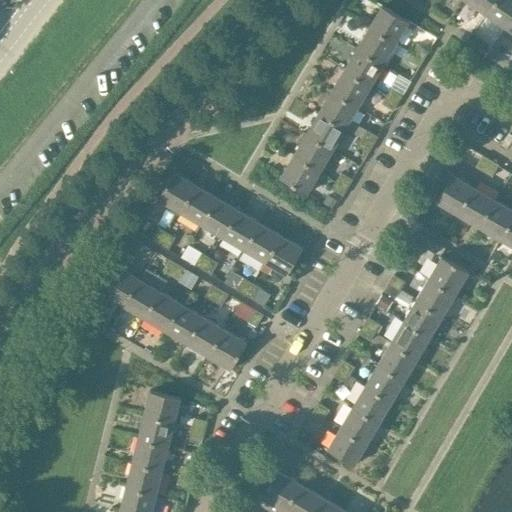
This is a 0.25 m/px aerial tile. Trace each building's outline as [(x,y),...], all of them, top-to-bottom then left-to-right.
[(467,0),(467,1),(488,14),(497,0),(467,0)] [(511,0),(497,0),(488,14),(508,28),(511,22),(511,0)] [(369,27),(396,42),(409,21),(382,5),(369,27)] [(356,48),(383,64),(396,42),(369,27),(356,48)] [(411,52),(423,59),(428,51),(416,44),(411,52)] [(344,69),(370,85),(383,64),(356,48),(344,69)] [(407,60),(418,67),(423,59),(411,52),(407,60)] [(331,91),(358,107),(370,85),(344,69),(331,91)] [(386,95),(398,101),(403,93),(391,86),(386,95)] [(318,112),(345,128),(358,107),(331,91),(318,112)] [(381,103),(393,109),(398,101),(386,95),(381,103)] [(306,133),(332,149),(345,128),(318,112),(306,133)] [(361,137),(373,144),(378,136),(366,129),(361,137)] [(293,155),(320,171),(332,149),(306,133),(293,155)] [(356,145),(368,152),(373,144),(361,137),(356,145)] [(280,177),(307,192),(320,171),(293,155),(280,177)] [(475,166),(483,171),(490,159),(482,155),(475,166)] [(483,171),(492,176),(499,164),(490,159),(483,171)] [(157,198),(179,211),(195,184),(173,171),(157,198)] [(336,180),(348,187),(352,179),(341,172),(336,180)] [(436,201),(458,214),(474,187),(452,174),(436,201)] [(331,188),(343,195),(348,187),(336,180),(331,188)] [(179,211),(201,223),(217,197),(195,184),(179,211)] [(458,214),(480,226),(495,200),(474,187),(458,214)] [(201,223),(222,236),(238,209),(217,197),(201,223)] [(480,226),(501,239),(511,220),(511,209),(495,200),(480,226)] [(222,236),(243,249),(259,222),(238,209),(222,236)] [(511,220),(501,239),(511,245),(511,220)] [(243,249),(265,261),(281,234),(259,222),(243,249)] [(152,239),(160,244),(167,232),(159,227),(152,239)] [(160,244),(168,249),(175,237),(167,232),(160,244)] [(265,261),(287,274),(303,247),(281,234),(265,261)] [(127,249),(135,254),(142,243),(134,238),(127,249)] [(409,247),(421,254),(426,246),(414,239),(409,247)] [(194,264),(202,269),(209,257),(201,252),(194,264)] [(429,277),(455,293),(468,271),(442,255),(429,277)] [(202,269),(211,274),(217,262),(209,257),(202,269)] [(162,270),(170,275),(177,263),(169,258),(162,270)] [(170,275),(178,280),(185,268),(177,263),(170,275)] [(102,292),(124,305),(140,278),(118,265),(102,292)] [(389,282),(400,289),(405,281),(393,274),(389,282)] [(416,298),(443,314),(455,293),(429,277),(416,298)] [(124,305),(145,317),(161,291),(140,278),(124,305)] [(237,289),(245,294),(252,282),(244,278),(237,289)] [(245,294),(253,299),(260,287),(252,282),(245,294)] [(384,290),(395,297),(400,289),(389,282),(384,290)] [(205,296),(213,300),(220,288),(212,284),(205,296)] [(213,300),(221,305),(228,293),(220,288),(213,300)] [(145,317),(166,330),(182,303),(161,291),(145,317)] [(404,320),(430,335),(443,314),(416,298),(404,320)] [(166,330),(188,343),(204,316),(182,303),(166,330)] [(248,321),(256,326),(263,314),(255,309),(248,321)] [(188,343),(209,355),(225,329),(204,316),(188,343)] [(363,325),(375,332),(380,324),(368,317),(363,325)] [(391,341),(418,357),(430,335),(404,320),(391,341)] [(358,333),(370,340),(375,332),(363,325),(358,333)] [(209,355),(231,368),(247,342),(225,329),(209,355)] [(378,362),(405,378),(418,357),(391,341),(378,362)] [(338,367),(350,374),(354,366),(343,359),(338,367)] [(366,384),(392,399),(405,378),(378,362),(366,384)] [(333,375),(345,382),(350,374),(338,367),(333,375)] [(353,405),(380,421),(392,399),(366,384),(353,405)] [(144,414),(174,422),(180,397),(150,390),(144,414)] [(313,410),(324,417),(329,409),(318,402),(313,410)] [(340,426),(367,442),(380,421),(353,405),(340,426)] [(308,418),(320,425),(324,417),(313,410),(308,418)] [(138,438),(168,446),(174,422),(144,414),(138,438)] [(192,426),(205,430),(207,421),(194,417),(192,426)] [(190,436),(203,439),(205,430),(192,426),(190,436)] [(327,448),(354,464),(367,442),(340,426),(327,448)] [(132,462),(162,470),(168,446),(138,438),(132,462)] [(126,486),(156,494),(162,470),(132,462),(126,486)] [(180,474),(193,478),(195,469),(182,465),(180,474)] [(262,496),(284,509),(299,483),(277,470),(262,496)] [(177,484),(191,487),(193,478),(180,474),(177,484)] [(284,509),(288,511),(310,511),(321,495),(299,483),(284,509)] [(120,510),(126,511),(151,511),(156,494),(126,486),(120,510)] [(310,511),(339,511),(342,508),(321,495),(310,511)]
